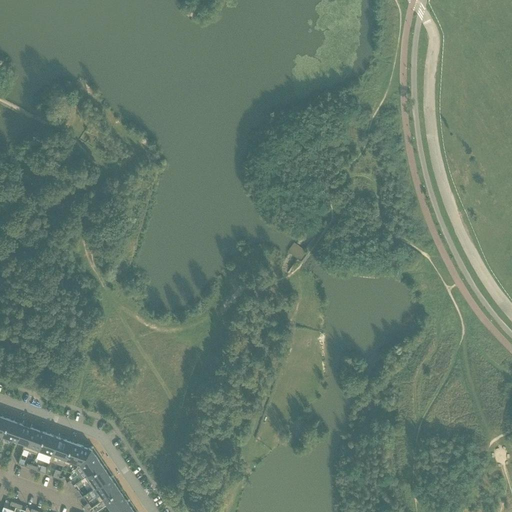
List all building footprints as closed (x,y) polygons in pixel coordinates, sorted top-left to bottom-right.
[(0,435),(2,436),(8,419),(0,415),(0,435)] [(8,419),(2,436),(16,441),(22,424),(8,419)] [(24,444),(30,427),(26,425),(22,424),(16,441),(20,443),(24,444)] [(44,432),(30,427),(24,444),(22,449),(36,454),(38,449),(44,432)] [(38,452),(36,459),(48,463),(51,457),(52,454),(58,437),(44,432),(37,452),(38,452)] [(58,437),(52,454),(65,459),(71,442),(58,437)] [(63,464),(69,466),(71,461),(79,464),(90,449),(91,449),(71,442),(65,459),(63,464)] [(90,449),(79,464),(87,476),(85,477),(87,476),(102,466),(91,449),(90,449)] [(85,477),(93,489),(95,488),(110,477),(102,466),(87,476),(85,477)] [(54,473),(52,477),(58,479),(59,475),(60,471),(55,469),(54,473)] [(93,489),(93,490),(95,488),(100,495),(96,497),(99,502),(103,500),(118,489),(110,477),(95,488),(93,489)] [(99,502),(99,503),(103,500),(111,511),(126,501),(118,489),(103,500),(99,502)] [(111,511),(133,511),(127,501),(126,501),(111,511)] [(86,504),(82,507),(86,511),(89,509),(91,507),(88,503),(86,504)]
